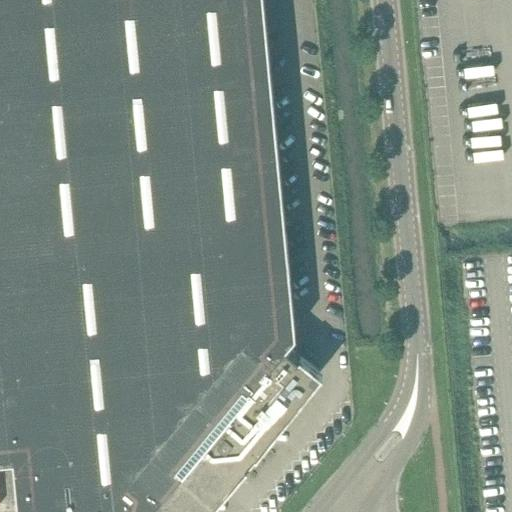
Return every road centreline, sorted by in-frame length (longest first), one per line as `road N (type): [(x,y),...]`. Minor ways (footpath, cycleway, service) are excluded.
road 1 (unknown): [(231,511),(328,382),(305,320),(277,0)]
road 2 (unclassified): [(414,398),(417,347),(384,0)]
road 3 (unclassified): [(414,398),(329,497)]
